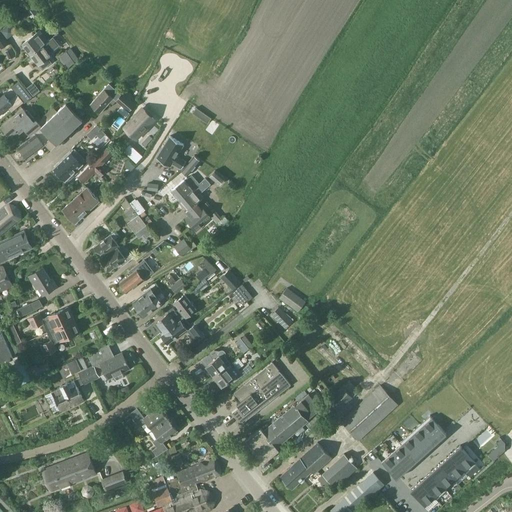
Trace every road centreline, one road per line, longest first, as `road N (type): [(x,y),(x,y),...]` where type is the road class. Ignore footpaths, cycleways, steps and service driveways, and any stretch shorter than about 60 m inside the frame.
road 1 (residential): [(164,374),(0,157)]
road 2 (residential): [(0,459),(74,438),(164,374)]
road 3 (residential): [(273,511),(164,374)]
